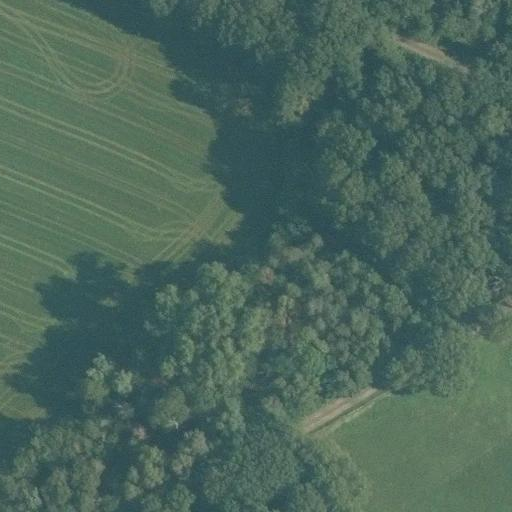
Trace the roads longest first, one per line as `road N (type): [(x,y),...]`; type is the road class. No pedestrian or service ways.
road 1 (unclassified): [(152,511),(511,302)]
road 2 (track): [(511,88),(376,24),(344,0)]
